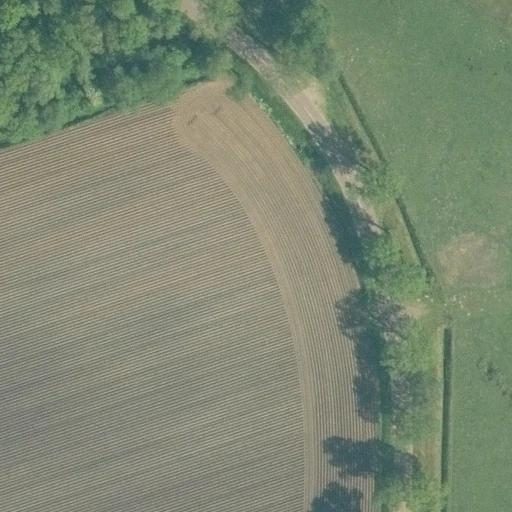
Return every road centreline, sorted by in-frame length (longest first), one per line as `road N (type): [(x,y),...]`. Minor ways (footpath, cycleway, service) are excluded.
road 1 (tertiary): [(399,511),(392,314),(343,170),(280,79),(176,0)]
road 2 (track): [(0,97),(215,23)]
